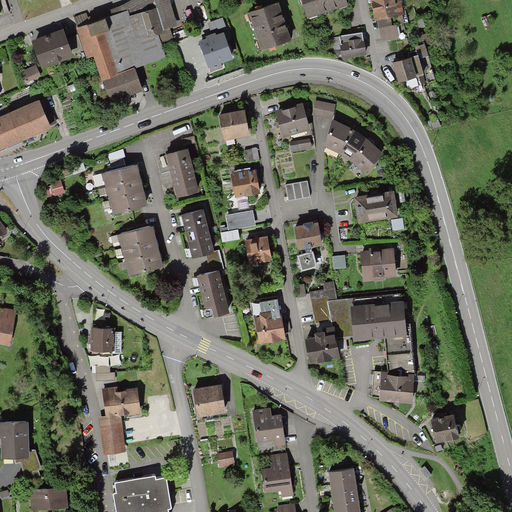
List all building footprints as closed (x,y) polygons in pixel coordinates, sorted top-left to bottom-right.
[(94,57),(102,81),(135,70),(166,58),(159,36),(166,33),(166,30),(177,27),(169,0),(134,0),(124,5),(88,18),(86,13),(73,18),(78,34),(84,50),(87,59),(94,57)] [(345,0),(301,0),(308,20),(348,7),(345,0)] [(370,0),(375,23),(378,22),(391,19),(405,16),(401,0),(370,0)] [(278,4),(249,14),(261,52),(291,42),(278,4)] [(210,38),(199,42),(209,67),(210,67),(212,72),(226,67),(224,62),(234,58),(226,39),(231,37),(223,17),(207,23),(213,37),(210,38)] [(391,19),(378,22),(382,42),(399,39),(396,25),(392,26),(391,19)] [(64,30),(32,42),(42,70),(74,58),(73,54),(84,50),(78,34),(67,38),(64,30)] [(364,33),(333,38),(335,51),(340,50),(342,60),(367,56),(364,33)] [(424,45),(415,47),(418,56),(419,59),(428,57),(424,45)] [(418,56),(392,63),(398,84),(406,81),(408,89),(426,84),(419,59),(418,56)] [(11,59),(6,61),(10,70),(15,68),(11,59)] [(36,66),(20,72),(25,84),(41,77),(36,66)] [(142,91),(135,70),(102,81),(105,90),(106,90),(111,103),(124,98),(142,91)] [(0,152),(52,131),(50,127),(58,124),(46,98),(0,117),(0,152)] [(335,104),(316,100),(313,115),(332,119),(335,104)] [(276,110),(283,138),(311,131),(304,103),(276,110)] [(250,135),(245,108),(219,113),(223,139),(250,135)] [(338,153),(354,129),(333,119),(324,146),(338,153)] [(354,129),(338,153),(347,157),(353,162),(370,140),(363,133),(354,129)] [(310,138),(290,142),(292,152),(312,148),(310,138)] [(384,152),(370,140),(353,162),(365,172),(384,152)] [(199,190),(190,146),(168,151),(177,195),(199,190)] [(106,185),(141,177),(138,163),(103,172),(106,185)] [(257,168),(231,172),(235,198),(261,194),(257,168)] [(106,185),(109,200),(144,190),(141,177),(106,185)] [(307,181),(286,185),(289,200),(310,196),(307,181)] [(148,204),(144,190),(109,200),(113,212),(148,204)] [(394,191),(354,197),(358,223),(398,217),(394,191)] [(215,251),(204,208),(182,213),(192,258),(206,255),(215,252),(215,251)] [(253,210),(226,216),(229,231),(256,226),(253,210)] [(0,237),(8,232),(0,220),(0,237)] [(294,226),(298,250),(305,249),(312,248),(323,245),(319,222),(294,226)] [(120,233),(123,247),(157,238),(153,224),(120,233)] [(249,264),(272,260),(268,237),(244,241),(249,264)] [(123,247),(127,261),(160,253),(157,238),(123,247)] [(312,248),(305,249),(306,253),(297,255),(302,271),(317,267),(313,251),(312,251),(312,248)] [(386,280),(386,278),(397,277),(395,248),(361,250),(363,282),(386,280)] [(215,252),(206,255),(211,272),(224,269),(219,250),(215,251),(215,252)] [(164,265),(160,253),(127,261),(130,274),(164,265)] [(345,255),(332,257),(333,269),(346,268),(345,255)] [(211,272),(197,276),(206,310),(203,311),(205,318),(230,312),(219,270),(211,272)] [(325,289),(312,291),(316,321),(331,320),(332,326),(335,326),(337,337),(354,336),(351,307),(355,306),(354,299),(336,299),(333,282),(324,283),(325,289)] [(260,343),(285,339),(277,296),(252,301),(260,343)] [(386,338),(407,335),(406,324),(403,300),(355,306),(351,307),(354,336),(355,341),(382,338),(386,338)] [(0,344),(10,346),(17,310),(0,308),(0,307),(0,344)] [(388,371),(415,374),(410,324),(406,324),(407,335),(386,338),(388,371)] [(118,325),(91,325),(91,349),(117,349),(117,352),(124,352),(124,331),(118,331),(118,325)] [(310,364),(341,359),(337,337),(335,326),(332,326),(322,328),(322,332),(318,332),(314,333),(315,337),(305,339),(310,364)] [(111,365),(96,365),(97,381),(116,381),(116,374),(111,374),(111,365)] [(379,401),(412,404),(415,374),(388,371),(382,370),(381,372),(374,371),(371,398),(379,399),(379,401)] [(227,412),(222,382),(192,386),(197,416),(227,412)] [(104,452),(126,448),(121,414),(144,411),(140,387),(118,390),(117,385),(104,387),(107,415),(99,416),(104,452)] [(257,452),(287,448),(283,411),(272,413),(271,404),(251,406),(257,452)] [(460,438),(455,415),(431,419),(436,443),(460,438)] [(29,422),(0,422),(0,437),(1,438),(1,459),(15,460),(17,464),(21,463),(26,480),(40,476),(38,469),(41,468),(35,449),(30,449),(29,422)] [(233,449),(218,451),(221,466),(236,463),(233,449)] [(295,496),(289,452),(270,455),(271,467),(263,468),(267,491),(281,489),(282,497),(295,496)] [(357,477),(356,469),(330,472),(334,511),(360,511),(361,511),(360,501),(358,485),(357,477)] [(166,511),(166,506),(169,506),(164,475),(153,477),(152,474),(134,477),(112,481),(114,491),(111,491),(114,511),(166,511)] [(68,487),(30,489),(31,509),(69,507),(68,487)] [(297,511),(297,501),(278,504),(279,511),(297,511)]
